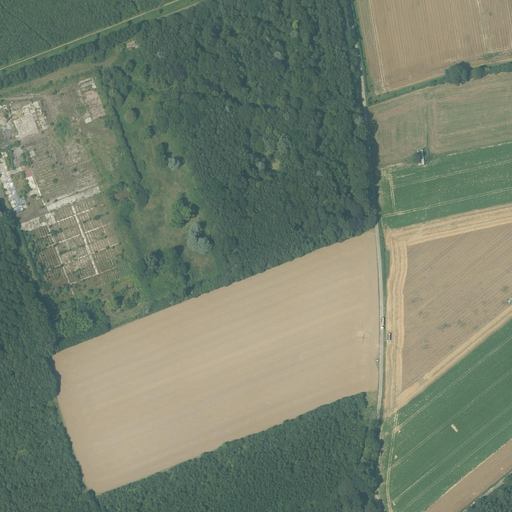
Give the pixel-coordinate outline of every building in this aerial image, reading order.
[(92,77),(87,80),(91,91),(97,88),(92,77)] [(99,93),(93,95),(97,106),(103,104),(99,93)] [(87,100),(81,102),(84,111),(90,109),(87,100)] [(12,102),(6,105),(10,113),(15,111),(12,102)] [(15,111),(10,113),(13,121),(18,119),(15,111)] [(106,111),(97,114),(99,119),(108,116),(106,111)] [(92,116),(84,119),(86,124),(95,121),(92,116)] [(46,125),(43,134),(49,136),(52,127),(46,125)] [(57,147),(48,150),(50,155),(59,152),(57,147)] [(48,150),(40,153),(42,159),(50,155),(48,150)] [(80,152),(69,156),(71,161),(82,157),(80,152)] [(61,161),(55,163),(60,174),(65,172),(61,161)] [(92,162),(83,165),(85,171),(94,168),(92,162)] [(51,165),(45,167),(49,178),(55,176),(51,165)] [(80,172),(75,174),(79,185),(85,183),(80,172)] [(96,173),(87,176),(89,181),(98,178),(96,173)] [(67,177),(61,179),(66,190),(71,188),(67,177)] [(57,181),(51,183),(55,194),(61,192),(57,181)] [(98,187),(86,191),(89,197),(100,193),(98,187)] [(44,188),(39,190),(42,198),(47,196),(44,188)] [(82,193),(70,197),(73,203),(84,199),(82,193)] [(66,199),(55,203),(57,209),(68,205),(66,199)] [(53,216),(45,219),(47,225),(55,222),(53,216)] [(40,221),(32,224),(34,230),(42,227),(40,221)] [(27,226),(19,229),(21,235),(29,231),(27,226)]
